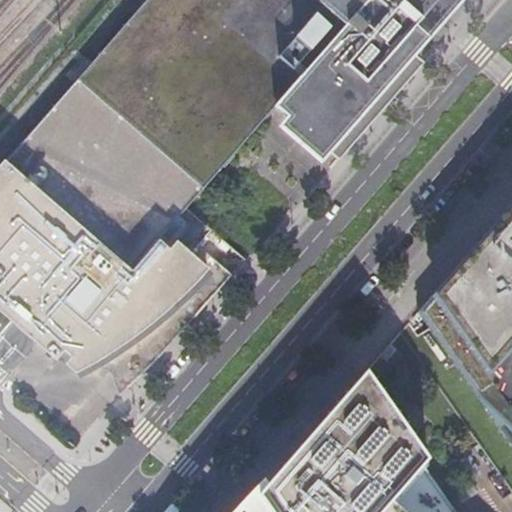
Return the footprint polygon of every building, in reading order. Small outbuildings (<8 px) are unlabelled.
[(66,364),(62,369),(60,371),(65,376),(68,375),(74,371),(85,365),(99,357),(107,352),(116,346),(126,338),(133,333),(134,332),(152,318),(165,307),(180,292),(192,280),(198,272),(182,258),(170,248),(164,256),(151,245),(267,112),(280,124),(273,133),(277,137),(396,0),(146,0),(3,165),(0,167),(0,335),(6,329),(19,341),(28,349),(52,365),(54,363),(59,358),(66,364)] [(396,0),(277,137),(315,170),(350,131),(426,43),(436,32),(428,25),(449,0),(396,0)] [(449,0),(428,25),(436,32),(464,0),(449,0)] [(511,207),(398,333),(511,480),(511,207)] [(384,511),(388,508),(423,469),(429,463),(365,372),(257,496),(268,511),(384,511)] [(453,511),(423,469),(388,508),(391,511),(453,511)] [(268,511),(257,496),(243,511),(268,511)]
